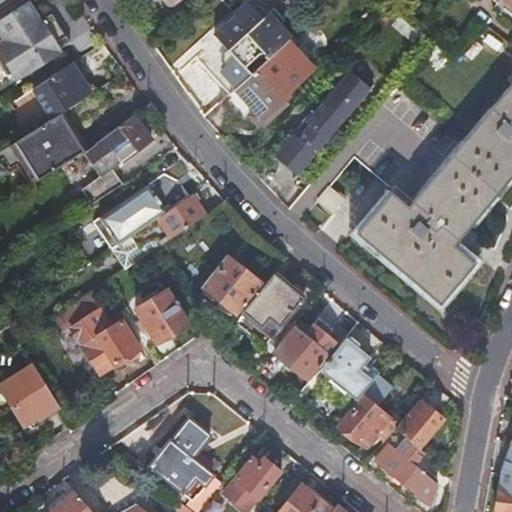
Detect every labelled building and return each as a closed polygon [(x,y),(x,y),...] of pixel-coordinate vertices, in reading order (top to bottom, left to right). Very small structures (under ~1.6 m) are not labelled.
[(43,18),(31,0),(28,0),(0,18),(0,30),(5,38),(0,40),(0,53),(7,64),(34,46),(54,34),(43,18)] [(261,64),(285,42),(288,39),(279,29),(283,24),(273,13),(269,17),(261,8),(253,9),(245,1),(230,15),(235,19),(227,26),(226,24),(214,34),(225,48),(232,56),(225,62),(219,67),(237,86),(261,64)] [(53,11),(43,18),(54,34),(59,31),(64,28),(53,11)] [(72,41),(64,28),(59,31),(54,34),(62,47),(72,41)] [(34,46),(7,64),(18,80),(64,50),(62,47),(54,34),(34,46)] [(237,86),(233,90),(252,110),(245,116),(256,127),(288,98),(285,95),(311,70),(285,42),(261,64),(237,86)] [(115,76),(96,47),(55,73),(74,102),(115,76)] [(222,57),(225,62),(232,56),(225,48),(222,51),(222,57)] [(273,156),(296,175),(370,88),(349,70),(305,121),(308,123),(297,136),(293,132),(273,156)] [(126,93),(115,76),(74,102),(12,142),(31,172),(84,139),(76,128),(85,122),(84,120),(126,93)] [(325,165),(314,177),(327,188),(353,158),(391,191),(354,234),(439,306),(478,259),(458,241),(511,178),(511,82),(490,110),(488,109),(460,142),(393,84),(348,137),(325,165)] [(83,154),(100,177),(111,170),(151,140),(133,113),(93,143),(95,146),(83,154)] [(87,144),(84,139),(31,172),(36,179),(90,146),(93,143),(91,141),(87,144)] [(86,188),(95,201),(121,184),(111,170),(100,177),(86,188)] [(335,195),(327,188),(316,199),(332,213),(342,202),(339,200),(343,196),(337,192),(335,195)] [(205,215),(191,195),(130,236),(138,248),(155,236),(162,245),(205,215)] [(236,312),(260,282),(227,258),(205,288),(220,300),(216,305),(230,316),(234,310),(236,312)] [(304,297),(273,272),(235,319),(254,335),(259,328),(271,337),(304,297)] [(157,343),(188,323),(167,291),(136,311),(157,343)] [(273,353),(306,379),(326,354),(316,346),(329,329),(315,318),(302,334),(294,327),(273,353)] [(99,375),(140,349),(122,321),(81,346),(99,375)] [(369,357),(345,337),(311,380),(348,410),(379,372),(365,361),(369,357)] [(57,404),(33,366),(0,386),(0,388),(24,425),(57,404)] [(385,440),(394,428),(400,421),(388,411),(384,415),(374,408),(391,387),(379,377),(339,426),(365,447),(376,433),(385,440)] [(394,428),(417,447),(440,419),(417,399),(400,421),(394,428)] [(201,507),(221,483),(190,458),(209,435),(189,418),(150,465),(201,507)] [(396,451),(388,445),(376,461),(431,507),(438,485),(413,465),(418,459),(401,445),(396,451)] [(511,511),(511,455),(501,453),(490,511),(511,511)] [(247,511),(258,498),(279,472),(262,458),(258,463),(251,457),(234,479),(223,494),(243,511),(247,511)] [(278,511),(329,511),(333,509),(302,483),(278,511)] [(89,511),(74,493),(61,503),(58,499),(47,508),(50,511),(49,511),(89,511)] [(191,511),(170,498),(162,509),(165,511),(191,511)]
